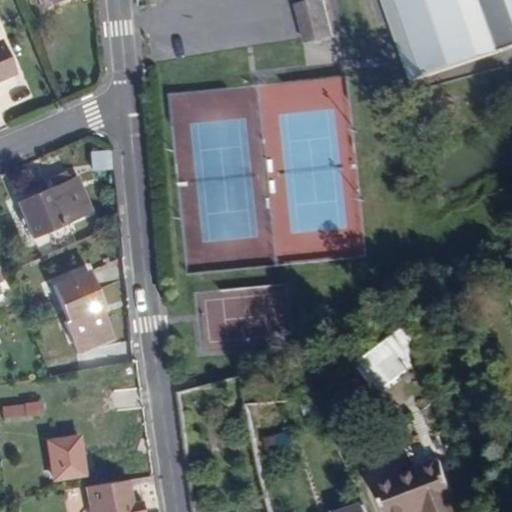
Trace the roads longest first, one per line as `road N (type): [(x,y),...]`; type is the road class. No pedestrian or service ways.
road 1 (residential): [(179,511),(127,98)]
road 2 (residential): [(0,154),(127,98)]
